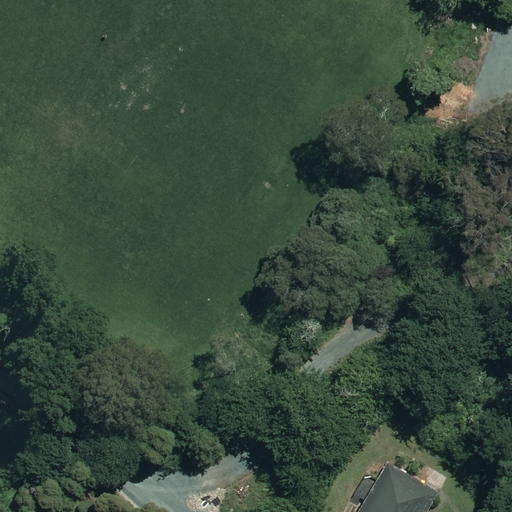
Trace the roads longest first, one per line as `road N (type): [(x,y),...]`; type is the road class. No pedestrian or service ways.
road 1 (track): [(511,268),(420,304),(294,378),(168,511)]
road 2 (track): [(0,391),(148,511)]
